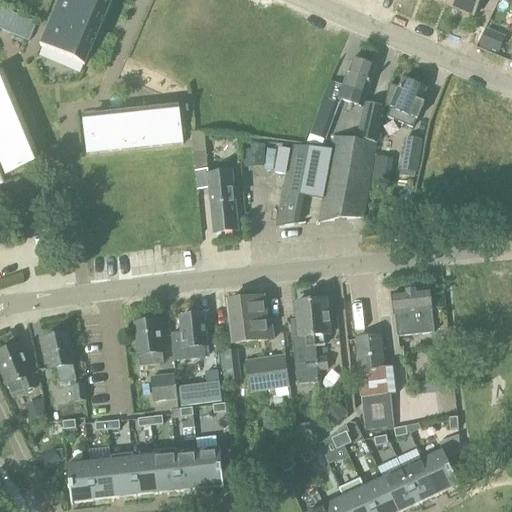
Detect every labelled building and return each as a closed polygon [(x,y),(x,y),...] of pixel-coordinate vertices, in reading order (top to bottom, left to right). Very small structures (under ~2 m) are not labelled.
[(84,67),(96,38),(112,0),(60,0),(48,29),(40,49),(84,67)] [(162,0),(153,23),(183,35),(197,0),(162,0)] [(429,0),(449,8),(452,0),(429,0)] [(452,0),(449,8),(473,18),(480,0),(452,0)] [(218,2),(201,43),(225,53),(242,12),(218,2)] [(0,9),(0,31),(27,43),(34,25),(0,9)] [(242,12),(225,53),(249,64),(266,23),(242,12)] [(486,31),(479,46),(497,53),(504,39),(486,31)] [(290,34),(271,78),(302,91),(297,104),(312,111),(326,78),(313,72),(323,48),(290,34)] [(330,83),(322,100),(339,106),(340,106),(341,102),(361,108),(364,97),(366,98),(375,70),(351,62),(343,87),(330,83)] [(385,108),(391,110),(391,111),(388,119),(412,130),(415,121),(416,121),(423,106),(419,104),(425,91),(403,82),(399,91),(389,87),(385,108)] [(7,97),(0,99),(0,125),(16,119),(8,100),(7,97)] [(384,109),(363,104),(355,141),(377,146),(384,109)] [(303,118),(243,110),(240,134),(300,142),(303,118)] [(155,116),(158,148),(183,146),(182,144),(179,113),(155,116)] [(158,148),(155,116),(152,116),(131,118),(134,151),(155,148),(158,148)] [(110,120),(107,121),(110,153),(114,153),(134,151),(131,118),(110,120)] [(0,151),(25,142),(24,139),(16,119),(0,125),(0,151)] [(86,156),(110,153),(107,121),(83,123),(86,155),(86,156)] [(313,126),(309,136),(324,141),(326,142),(329,132),(313,126)] [(358,144),(334,139),(332,153),(292,148),(276,228),(297,227),(306,182),(325,186),(318,225),(364,219),(370,185),(372,173),(376,147),(364,145),(358,144)] [(422,142),(404,139),(399,172),(416,175),(422,142)] [(34,164),(25,142),(0,151),(0,165),(4,177),(5,176),(34,164)] [(243,167),(251,167),(250,151),(242,152),(243,167)] [(208,171),(196,173),(198,192),(209,191),(211,207),(214,235),(236,233),(233,204),(230,174),(208,177),(208,171)] [(387,176),(372,173),(370,185),(385,188),(387,176)] [(18,207),(50,197),(44,177),(11,188),(18,207)] [(33,206),(41,234),(60,228),(51,200),(33,206)] [(428,291),(392,296),(397,339),(433,335),(428,291)] [(263,298),(227,303),(232,346),(272,341),(270,325),(266,325),(263,298)] [(326,302),(310,304),(314,338),(314,348),(331,347),(330,337),(326,302)] [(295,321),(289,321),(294,367),(306,365),(306,361),(316,360),(314,348),(314,338),(310,304),(294,305),(295,321)] [(180,333),(170,334),(173,362),(205,359),(204,348),(207,348),(204,317),(193,318),(190,316),(185,317),(183,319),(179,320),(180,333)] [(137,326),(134,327),(137,358),(138,358),(139,369),(164,366),(162,354),(159,323),(147,324),(145,322),(139,323),(137,326)] [(50,340),(44,341),(50,371),(55,370),(58,385),(76,382),(72,366),(73,366),(66,336),(61,337),(57,336),(51,337),(50,340)] [(473,336),(459,337),(461,359),(476,358),(473,336)] [(358,373),(385,370),(381,338),(354,341),(358,373)] [(19,347),(0,354),(0,367),(7,386),(20,381),(25,393),(34,389),(29,377),(31,376),(19,347)] [(240,382),(237,352),(218,354),(222,384),(240,382)] [(284,358),(245,364),(250,394),(288,389),(284,358)] [(326,359),(316,360),(317,372),(327,371),(326,359)] [(316,360),(306,361),(306,365),(307,373),(315,373),(317,372),(316,360)] [(385,370),(358,373),(361,400),(394,396),(391,369),(385,370)] [(178,388),(180,409),(222,404),(218,372),(204,374),(206,385),(178,388)] [(175,376),(151,379),(153,390),(154,403),(178,400),(175,376)] [(72,388),(73,404),(85,403),(84,386),(72,388)] [(213,415),(225,414),(224,406),(212,407),(213,415)] [(179,411),(180,419),(192,418),(191,410),(179,411)] [(162,426),(161,418),(149,420),(150,428),(162,426)] [(449,432),(457,431),(456,419),(448,419),(449,432)] [(137,421),(138,429),(150,428),(149,420),(137,421)] [(63,431),(75,430),(74,422),(62,423),(63,431)] [(119,431),(118,423),(106,424),(107,432),(119,431)] [(107,432),(106,424),(94,425),(95,433),(107,432)] [(393,431),(395,439),(407,436),(405,428),(393,431)] [(350,445),(347,437),(339,440),(343,448),(350,445)] [(387,445),(385,437),(373,440),(375,448),(387,445)] [(441,452),(421,462),(437,497),(457,488),(457,489),(458,489),(446,462),(445,460),(459,454),(458,451),(458,437),(438,444),(441,452)] [(343,448),(339,440),(332,444),(336,451),(343,448)] [(174,450),(153,452),(158,496),(179,494),(174,450)] [(175,450),(174,450),(179,494),(201,491),(196,453),(176,455),(175,450)] [(219,450),(196,453),(201,491),(222,489),(222,490),(223,490),(219,450)] [(37,461),(45,473),(61,463),(53,451),(37,461)] [(153,457),(132,460),(136,498),(158,496),(153,452),(152,453),(153,457)] [(305,465),(315,458),(310,452),(300,459),(305,465)] [(130,455),(110,457),(115,501),(123,500),(136,498),(132,460),(131,460),(130,455)] [(110,462),(89,464),(93,503),(115,501),(110,457),(109,457),(110,462)] [(285,474),(294,467),(290,461),(280,468),(285,474)] [(421,462),(401,471),(418,506),(437,497),(421,462)] [(89,464),(67,467),(71,507),(72,507),(72,505),(93,503),(89,464)] [(401,471),(382,480),(396,511),(405,511),(418,506),(401,471)] [(359,480),(358,481),(372,511),(396,511),(382,480),(363,489),(359,480)] [(348,511),(372,511),(358,481),(339,490),(348,511)] [(342,499),(323,508),(325,511),(348,511),(339,490),(338,490),(342,499)]
